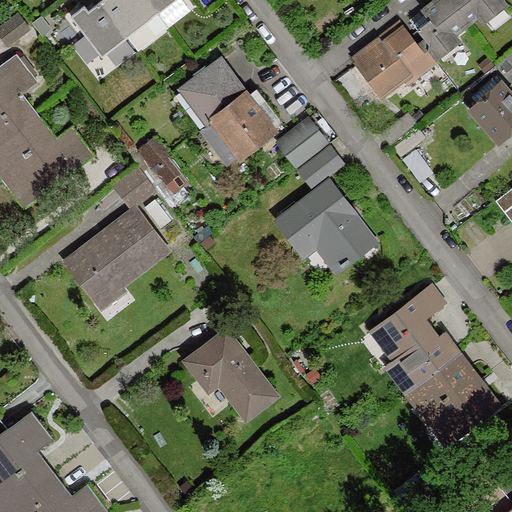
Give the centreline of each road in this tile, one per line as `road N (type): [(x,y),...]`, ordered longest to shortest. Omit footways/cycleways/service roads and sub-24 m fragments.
road 1 (residential): [(251,0),(511,338)]
road 2 (residential): [(0,292),(169,511)]
